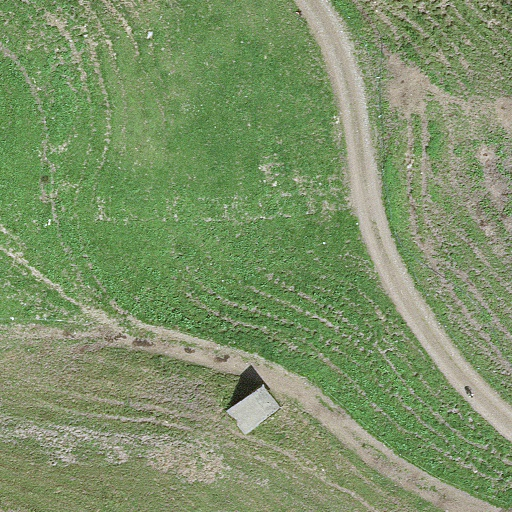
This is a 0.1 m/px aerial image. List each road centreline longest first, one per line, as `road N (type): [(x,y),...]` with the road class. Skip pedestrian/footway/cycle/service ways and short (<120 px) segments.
road 1 (track): [(511,425),(427,331),(392,273),(373,216),(348,73),(316,0)]
road 2 (track): [(480,511),(435,493),(293,385),(81,306)]
